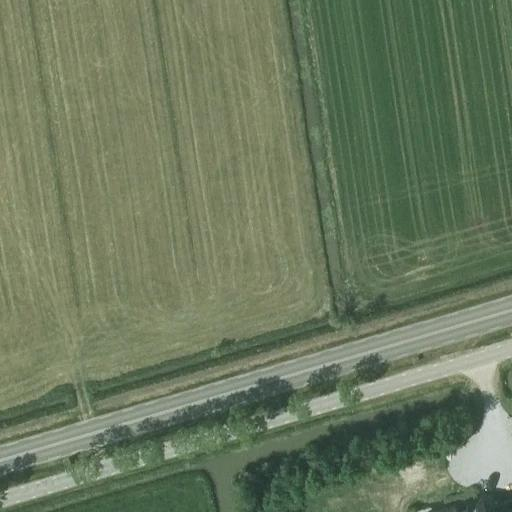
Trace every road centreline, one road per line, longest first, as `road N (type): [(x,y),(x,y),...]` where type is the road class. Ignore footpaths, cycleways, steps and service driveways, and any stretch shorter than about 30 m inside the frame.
road 1 (secondary): [(511,310),(0,462)]
road 2 (unclassified): [(0,500),(511,349)]
